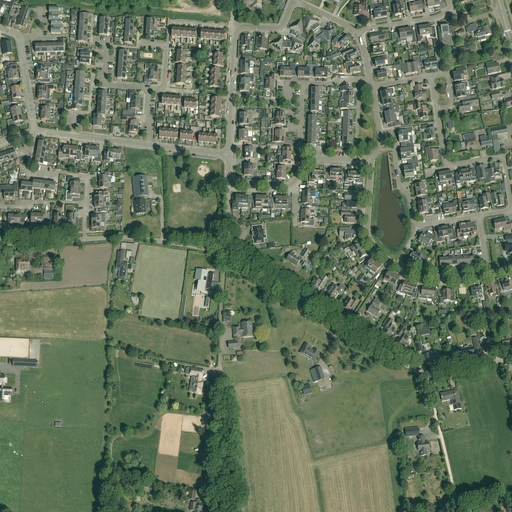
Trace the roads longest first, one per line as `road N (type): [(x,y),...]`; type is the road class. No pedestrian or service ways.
road 1 (residential): [(426,375),(225,253)]
road 2 (residential): [(370,162),(365,230),(382,256),(420,276),(488,274)]
road 3 (residential): [(479,217),(416,225),(399,188),(391,135),(380,136)]
road 4 (residential): [(511,208),(503,157),(445,166),(436,110)]
road 5 (residential): [(436,511),(449,502),(452,481),(426,375)]
road 6 (residential): [(225,253),(84,239)]
road 7 (track): [(223,378),(241,511)]
road 8 (track): [(223,378),(217,499)]
road 9 (residential): [(87,202),(86,177),(29,169),(34,132)]
